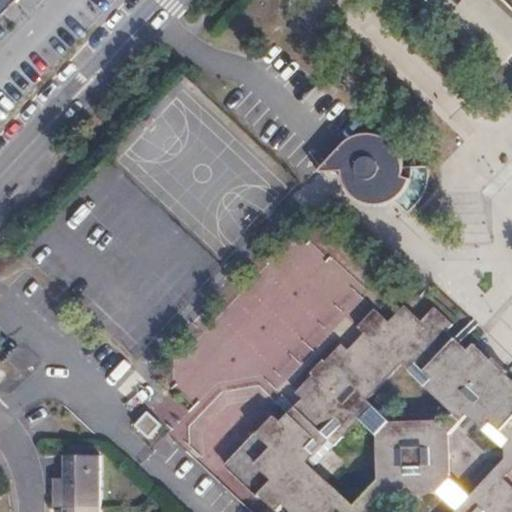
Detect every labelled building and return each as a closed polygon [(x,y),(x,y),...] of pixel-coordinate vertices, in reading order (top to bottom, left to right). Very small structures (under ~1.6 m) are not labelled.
[(0,0),(0,18),(17,0),(0,0)] [(511,0),(416,0),(416,3),(420,7),(432,6),(437,1),(461,25),(457,30),(456,41),(460,45),(472,44),(476,40),(502,65),(511,54),(511,0)] [(342,145),(317,174),(342,172),(342,179),(347,190),(351,195),(360,202),(376,206),(381,206),(393,203),(401,197),(408,188),(412,180),(413,171),(413,167),(405,167),(404,160),(400,151),(394,143),(386,138),(377,135),(371,134),(355,137),(350,139),(342,145)] [(233,247),(219,262),(222,265),(236,250),(233,247)] [(511,379),(505,373),(486,392),(464,373),(462,357),(467,351),(447,330),(453,324),(434,307),(421,321),(405,306),(389,322),(375,309),(357,328),(363,334),(348,350),(342,344),(326,361),(324,359),(310,373),(312,376),(296,393),(302,400),(279,423),(274,417),(258,434),(255,433),(225,465),(278,511),(284,505),(291,511),(511,511),(511,487),(503,479),(511,468),(511,379)] [(146,409),(180,436),(229,376),(218,367),(225,357),(200,336),(166,377),(196,401),(189,409),(163,388),(146,409)] [(474,344),(467,351),(462,357),(464,373),(486,392),(505,373),(507,371),(494,358),(491,360),(474,344)] [(162,425),(148,412),(136,425),(149,438),(162,425)] [(64,508),(101,508),(102,456),(65,456),(65,478),(55,478),(54,489),(65,489),(64,508)] [(54,489),(54,507),(64,508),(65,489),(54,489)]
